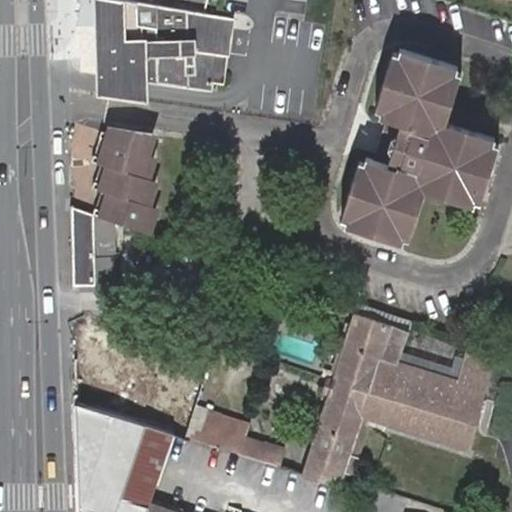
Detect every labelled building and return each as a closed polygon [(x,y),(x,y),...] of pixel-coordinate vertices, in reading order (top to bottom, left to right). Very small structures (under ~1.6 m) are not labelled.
[(120,0),(96,0),(98,77),(142,83),(184,87),(193,88),(209,90),(210,82),(217,83),(225,15),(204,11),(199,11),(183,9),(120,0)] [(377,117),(389,120),(401,124),(390,163),(376,159),(367,156),(366,162),(361,177),(354,174),(346,202),(352,205),(347,220),(345,226),(401,244),(402,239),(405,230),(412,232),(421,202),(415,199),(419,187),(425,189),(475,205),(477,200),(480,190),(486,192),(497,154),(491,152),(495,142),(496,137),(446,121),(439,119),(443,110),(449,111),(459,80),(452,78),(455,71),(458,64),(401,46),(399,53),(394,67),(389,65),(380,93),(386,95),(381,109),(377,117)] [(393,51),(389,65),(394,67),(399,53),(393,51)] [(461,73),(455,71),(452,78),(459,80),(461,73)] [(99,86),(98,97),(142,102),(142,92),(142,83),(98,77),(99,86)] [(375,107),(381,109),(386,95),(380,93),(375,107)] [(446,121),(449,111),(443,110),(439,119),(446,121)] [(401,124),(389,120),(376,159),(390,163),(401,124)] [(102,218),(112,221),(150,233),(149,135),(111,130),(109,135),(101,164),(110,167),(102,191),(110,194),(102,218)] [(101,164),(109,135),(101,133),(92,161),(101,164)] [(500,143),(495,142),(491,152),(497,154),(500,143)] [(361,177),(366,162),(359,160),(354,174),(361,177)] [(94,188),(102,191),(110,167),(101,164),(94,188)] [(421,202),(425,189),(419,187),(415,199),(421,202)] [(482,201),(486,192),(480,190),(477,200),(482,201)] [(95,216),(102,218),(110,194),(102,191),(95,216)] [(341,218),(347,220),(352,205),(346,202),(341,218)] [(71,208),(73,286),(78,287),(79,292),(114,291),(112,221),(102,218),(95,216),(71,208)] [(409,241),(412,232),(405,230),(402,239),(409,241)] [(411,322),(385,313),(382,322),(354,315),(334,382),(329,396),(305,475),(338,486),(360,421),(381,359),(397,364),(400,353),(411,322)] [(492,365),(496,352),(477,345),(472,359),(492,365)] [(459,384),(467,362),(456,359),(453,370),(400,353),(397,364),(459,384)] [(495,366),(492,365),(472,359),(468,358),(467,362),(459,384),(397,364),(381,359),(360,421),(368,423),(384,429),(387,423),(472,451),(495,366)] [(329,396),(334,382),(326,379),(323,394),(329,396)] [(170,432),(76,403),(79,511),(144,511),(148,501),(170,432)] [(212,427),(206,444),(240,455),(245,438),(212,427)] [(260,461),(285,469),(289,455),(264,447),(260,461)] [(176,511),(177,511),(148,501),(144,511),(176,511)]
